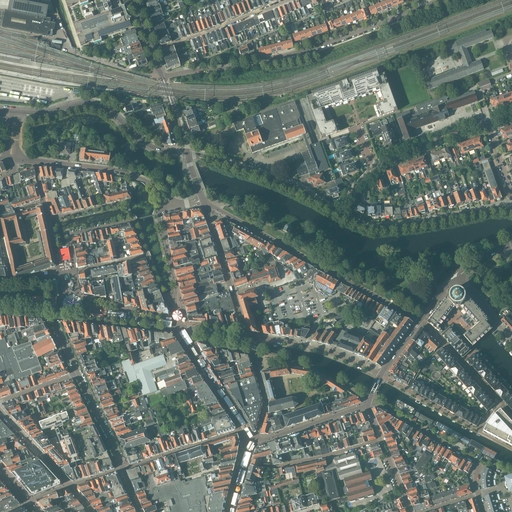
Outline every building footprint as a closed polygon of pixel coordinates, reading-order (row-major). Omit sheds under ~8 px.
[(4,24),(3,27),(27,32),(47,36),(52,36),(53,33),(54,24),(50,23),(50,20),(51,20),(51,19),(47,19),(47,15),(49,6),(40,5),(16,0),(10,0),(10,2),(9,8),(8,11),(6,11),(6,13),(6,14),(5,19),(4,24)] [(93,14),(85,17),(86,20),(79,23),(78,22),(73,23),(77,33),(80,32),(81,34),(77,36),(81,46),(86,44),(85,43),(93,40),(94,43),(102,40),(101,37),(132,27),(130,22),(128,22),(127,19),(131,18),(126,4),(121,5),(122,9),(121,9),(121,8),(112,11),(111,8),(112,7),(109,0),(65,0),(68,7),(73,6),(72,5),(80,2),(81,5),(89,2),(87,0),(101,0),(105,10),(108,9),(109,12),(94,17),(93,14)] [(155,0),(146,3),(148,9),(161,4),(160,2),(164,0),(155,0)] [(226,21),(222,13),(219,3),(217,0),(215,0),(220,13),(220,14),(218,15),(221,23),(226,21)] [(231,7),(228,0),(226,0),(223,1),(226,9),(227,11),(230,19),(235,17),(231,7)] [(240,3),(238,4),(236,0),(234,1),(240,15),(244,14),(240,3)] [(240,3),(244,14),(249,12),(244,0),(241,0),(242,2),(240,3)] [(244,0),(249,12),(253,10),(249,0),(247,0),(246,0),(244,0)] [(249,0),(253,10),(258,8),(255,0),(249,0)] [(303,14),(301,15),(302,18),(307,16),(300,0),(299,0),(296,2),(299,10),(301,9),(303,14)] [(310,15),(306,6),(311,5),(312,8),(314,8),(314,7),(311,0),(300,0),(307,16),(310,15)] [(316,0),(317,2),(320,1),(323,8),(320,9),(321,11),(325,9),(321,0),(316,0)] [(385,2),(387,9),(393,7),(390,0),(385,2)] [(227,11),(226,9),(223,1),(219,3),(222,13),(226,21),(230,19),(227,11)] [(231,7),(235,17),(240,15),(234,1),(232,2),(233,6),(231,7)] [(161,4),(148,9),(148,10),(149,10),(150,14),(162,9),(161,7),(168,5),(167,2),(161,4)] [(302,18),(301,15),(299,10),(296,2),(291,4),(295,15),(298,14),(300,19),(302,18)] [(286,5),(290,14),(292,13),(295,21),(297,20),(295,15),(291,4),(286,5)] [(288,24),(290,23),(288,18),(289,18),(288,15),(290,14),(286,5),(282,7),(288,24)] [(377,13),(374,6),(369,8),(371,15),(377,13)] [(170,11),(169,9),(168,7),(162,9),(150,14),(152,19),(163,14),(170,11)] [(284,21),(286,25),(288,24),(282,7),(277,9),(280,18),(281,18),(283,17),(285,21),(284,21)] [(276,20),(279,19),(282,27),(284,26),(281,18),(280,18),(277,9),(273,11),(276,20)] [(360,12),(363,18),(363,19),(369,17),(366,9),(360,11),(361,12),(360,12)] [(212,17),(213,17),(211,11),(206,13),(212,28),(216,26),(212,17)] [(273,30),(275,29),(277,29),(275,26),(274,27),(272,20),(274,19),(272,12),(267,13),(273,30)] [(203,31),(199,18),(197,13),(196,13),(195,14),(198,22),(195,23),(199,32),(203,31)] [(206,13),(204,14),(204,15),(202,15),(203,17),(207,29),(212,28),(206,13)] [(262,15),(265,23),(267,22),(270,28),(268,29),(269,32),(273,30),(267,13),(262,15)] [(163,15),(163,14),(152,19),(153,24),(165,20),(164,17),(169,16),(168,14),(163,15)] [(257,17),(264,34),(267,33),(265,28),(264,28),(263,24),(265,23),(262,15),(257,17)] [(191,17),(189,18),(189,19),(195,34),(199,32),(195,23),(195,22),(193,23),(191,17)] [(203,17),(199,18),(203,31),(207,29),(203,17)] [(256,26),(258,25),(262,35),(264,34),(257,17),(253,19),(256,26)] [(252,31),(257,29),(256,26),(253,19),(248,21),(252,31)] [(179,21),(179,20),(177,21),(179,27),(177,28),(176,28),(180,39),(185,37),(179,21)] [(185,22),(182,23),(181,20),(179,21),(185,37),(190,35),(187,25),(185,22)] [(253,39),(255,38),(252,31),(248,21),(243,23),(246,30),(247,30),(248,34),(250,33),(253,39)] [(334,22),(334,21),(328,23),(331,31),(337,29),(336,28),(334,22)] [(156,33),(168,29),(175,27),(174,23),(165,26),(164,24),(161,26),(160,24),(154,26),(155,28),(154,28),(156,33)] [(245,41),(246,41),(247,41),(244,31),(246,30),(243,23),(239,24),(245,41)] [(240,35),(243,42),(245,41),(239,24),(234,26),(238,36),(240,35)] [(238,36),(234,26),(229,28),(236,45),(238,44),(237,42),(235,37),(238,36)] [(229,28),(225,30),(229,40),(231,39),(234,46),(236,45),(229,28)] [(306,39),(312,37),(309,30),(306,31),(305,28),(303,29),(304,32),(306,39)] [(159,40),(174,34),(177,34),(176,31),(169,33),(168,29),(156,33),(159,40)] [(224,29),(219,31),(225,50),(228,49),(224,40),(227,39),(224,29)] [(214,33),(217,43),(220,42),(224,50),(225,50),(219,31),(214,33)] [(430,90),(443,85),(483,69),(480,61),(472,64),(471,62),(470,58),(470,57),(469,54),(468,55),(466,48),(494,38),(491,31),(486,33),(485,31),(445,46),(449,57),(459,53),(464,67),(427,81),(430,90)] [(209,34),(216,53),(218,52),(215,44),(217,43),(214,33),(209,34)] [(140,42),(138,38),(137,34),(128,37),(127,37),(126,37),(114,41),(117,50),(125,47),(126,47),(140,42)] [(174,34),(159,40),(160,44),(162,45),(172,42),(171,38),(175,37),(174,34)] [(216,53),(209,34),(204,36),(208,46),(211,45),(213,51),(214,55),(216,54),(216,53)] [(199,38),(206,57),(208,56),(207,53),(205,47),(208,46),(204,36),(199,38)] [(201,48),(203,55),(205,58),(206,57),(199,38),(195,40),(198,49),(201,48)] [(190,41),(191,46),(197,60),(199,59),(196,50),(198,49),(195,40),(190,41)] [(282,51),(288,49),(286,42),(283,43),(282,40),(280,41),(282,51)] [(126,47),(127,51),(141,46),(140,42),(126,47)] [(252,44),(239,49),(241,55),(249,52),(248,49),(253,47),(252,44)] [(141,46),(127,51),(125,52),(122,53),(123,55),(126,54),(128,53),(128,55),(143,50),(141,46)] [(175,50),(174,47),(162,51),(164,56),(176,52),(176,53),(182,51),(185,50),(185,47),(180,48),(175,50)] [(437,48),(417,56),(418,59),(438,51),(437,48)] [(127,60),(130,59),(130,60),(144,55),(143,50),(128,55),(129,55),(129,57),(127,58),(127,60)] [(177,56),(176,53),(176,52),(164,56),(167,63),(187,55),(186,52),(182,54),(177,56)] [(184,59),(188,58),(189,57),(191,59),(194,55),(193,53),(187,55),(167,63),(169,69),(180,65),(179,61),(184,59)] [(147,63),(145,58),(137,61),(137,62),(136,62),(137,65),(138,65),(139,66),(140,66),(141,67),(145,66),(145,64),(147,63)] [(338,132),(333,121),(327,123),(326,123),(321,109),(332,105),(331,104),(334,103),(335,104),(339,103),(339,101),(341,100),(342,102),(349,100),(359,96),(358,94),(361,93),(361,95),(366,93),(365,91),(368,90),(369,92),(374,90),(379,88),(384,102),(377,105),(382,117),(398,111),(382,69),(380,69),(309,95),(306,96),(322,138),(338,132)] [(482,91),(492,88),(489,79),(478,83),(479,88),(480,88),(481,88),(481,89),(482,91)] [(411,116),(409,111),(396,116),(398,120),(397,120),(405,141),(414,138),(412,131),(439,121),(440,121),(441,120),(443,119),(444,119),(444,120),(445,120),(445,119),(449,117),(446,108),(447,108),(448,112),(478,101),(474,92),(469,93),(468,93),(464,94),(465,95),(454,99),(454,98),(450,99),(450,100),(448,101),(446,96),(415,107),(418,114),(411,116)] [(499,107),(496,98),(495,95),(495,94),(495,93),(494,92),(492,94),(493,98),(490,99),(491,100),(490,100),(490,101),(491,103),(491,104),(492,106),(494,106),(495,109),(499,107)] [(505,105),(506,105),(507,105),(508,105),(509,104),(510,104),(511,102),(509,94),(503,96),(505,100),(504,101),(505,105)] [(505,105),(504,101),(505,100),(503,96),(496,98),(499,107),(502,106),(503,107),(504,106),(505,105)] [(244,121),(234,125),(236,132),(244,129),(246,136),(250,148),(250,147),(252,153),(264,149),(276,145),(305,134),(302,126),(299,117),(294,104),(293,103),(260,115),(260,116),(253,118),(252,118),(248,120),(244,122),(244,121)] [(142,109),(142,110),(143,112),(151,109),(152,111),(151,111),(152,111),(152,112),(163,108),(162,104),(152,106),(151,107),(142,109)] [(134,112),(139,111),(138,106),(133,108),(132,105),(125,107),(125,108),(124,109),(125,111),(126,111),(127,113),(133,111),(134,112)] [(144,116),(145,119),(165,112),(163,108),(152,112),(153,114),(144,116)] [(188,110),(182,112),(184,116),(185,118),(195,114),(203,112),(203,111),(206,110),(205,108),(204,108),(195,111),(195,110),(192,111),(191,108),(187,108),(188,110)] [(154,121),(166,117),(165,112),(145,119),(146,121),(153,118),(154,121)] [(185,118),(184,119),(185,121),(186,121),(187,123),(202,118),(201,116),(197,117),(197,118),(196,118),(195,114),(185,118)] [(165,124),(168,123),(167,121),(167,120),(166,117),(155,121),(157,127),(158,126),(162,125),(162,124),(165,123),(165,124)] [(187,126),(187,127),(187,128),(189,129),(199,126),(203,124),(202,121),(201,120),(202,119),(202,120),(205,119),(205,117),(202,118),(187,123),(188,125),(187,126)] [(391,147),(391,145),(393,145),(393,146),(394,146),(394,145),(395,144),(394,142),(396,141),(392,131),(394,130),(394,129),(395,129),(394,124),(393,124),(393,122),(392,118),(388,120),(387,121),(386,120),(380,122),(381,123),(371,127),(372,131),(374,137),(380,134),(381,135),(382,135),(386,145),(388,144),(389,147),(390,146),(391,147)] [(163,134),(171,132),(168,123),(165,124),(165,123),(162,124),(162,125),(158,126),(158,127),(159,127),(162,133),(163,133),(163,134)] [(189,129),(189,131),(190,135),(192,134),(192,135),(201,132),(199,128),(200,128),(201,128),(204,127),(203,124),(199,126),(189,129)] [(504,139),(511,136),(511,135),(509,127),(508,127),(506,128),(501,130),(501,131),(501,132),(501,133),(502,134),(504,139)] [(163,143),(164,143),(165,140),(167,140),(169,139),(168,138),(173,137),(171,132),(163,134),(164,137),(162,138),(160,141),(160,143),(162,143),(163,143)] [(167,140),(168,143),(168,144),(171,145),(173,145),(175,144),(173,137),(168,138),(169,139),(167,140)] [(338,137),(331,140),(332,143),(334,150),(345,146),(345,147),(349,146),(348,145),(349,145),(348,143),(349,143),(348,139),(347,139),(347,138),(340,140),(338,137)] [(475,150),(481,148),(482,149),(483,148),(483,147),(481,141),(482,140),(481,138),(480,138),(476,139),(475,139),(473,139),(473,140),(472,141),(475,150)] [(470,152),(475,150),(472,141),(470,141),(469,141),(468,141),(467,142),(464,143),(468,153),(470,152)] [(311,150),(302,154),(305,163),(309,174),(310,176),(320,172),(331,168),(321,142),(320,143),(310,146),(309,146),(311,150)] [(60,154),(69,155),(69,152),(73,153),(73,152),(72,152),(73,143),(69,143),(69,144),(61,143),(61,147),(60,147),(60,150),(61,150),(60,154)] [(468,153),(464,143),(462,143),(461,144),(459,145),(462,154),(462,155),(463,157),(466,156),(465,154),(468,153)] [(108,161),(109,158),(109,154),(88,151),(88,150),(80,149),(79,161),(91,162),(91,159),(108,161)] [(448,149),(442,151),(444,159),(445,160),(448,159),(448,160),(452,158),(450,152),(449,152),(448,149)] [(351,151),(344,153),(343,150),(335,153),(337,158),(341,157),(342,161),(350,159),(350,160),(353,158),(354,157),(353,156),(354,155),(353,152),(352,152),(351,151)] [(436,153),(439,162),(442,161),(441,160),(444,159),(442,151),(436,153)] [(434,164),(439,162),(436,153),(431,155),(432,159),(430,160),(432,166),(434,165),(434,164)] [(421,169),(422,171),(424,170),(428,169),(427,166),(428,165),(427,163),(426,163),(424,157),(423,158),(422,157),(421,158),(421,159),(418,160),(421,169)] [(421,169),(418,160),(416,160),(415,160),(413,161),(411,162),(415,171),(421,169)] [(408,174),(415,171),(411,162),(410,162),(408,162),(408,163),(405,164),(408,174)] [(296,166),(296,167),(297,171),(298,173),(299,176),(299,177),(300,177),(304,175),(304,176),(304,175),(309,174),(305,163),(304,163),(304,164),(301,165),(300,165),(296,166)] [(340,165),(343,176),(354,172),(358,171),(358,170),(358,168),(357,165),(356,165),(356,163),(349,166),(348,163),(340,165)] [(484,170),(491,188),(495,200),(497,199),(498,200),(500,200),(500,199),(501,198),(500,197),(501,197),(501,194),(500,195),(489,163),(483,165),(484,170)] [(402,176),(408,174),(405,164),(403,165),(402,165),(400,165),(399,166),(402,176)] [(27,170),(25,171),(28,179),(28,180),(27,180),(27,181),(28,183),(29,185),(31,185),(29,179),(34,176),(35,176),(33,169),(31,168),(27,170)] [(56,169),(52,169),(54,178),(58,178),(58,177),(62,177),(63,170),(62,170),(59,170),(59,169),(56,169)] [(403,187),(402,184),(399,177),(397,178),(393,169),(392,170),(386,172),(387,175),(388,174),(390,181),(392,180),(394,179),(395,181),(397,180),(400,188),(403,187)] [(62,180),(61,189),(64,188),(66,187),(69,186),(69,185),(74,184),(73,181),(76,180),(75,175),(75,171),(67,170),(67,171),(66,175),(67,175),(67,179),(62,180)] [(25,171),(18,174),(20,182),(28,179),(25,171)] [(311,179),(307,180),(308,184),(312,182),(313,183),(312,183),(312,184),(314,188),(315,188),(316,188),(317,187),(322,185),(323,185),(324,185),(325,185),(325,184),(326,184),(335,180),(332,171),(321,175),(311,179)] [(95,173),(97,179),(98,182),(101,181),(103,180),(101,174),(95,173)] [(102,174),(101,174),(103,180),(103,182),(103,183),(104,185),(106,185),(106,183),(109,182),(110,183),(114,182),(114,181),(113,176),(110,176),(104,174),(102,174)] [(330,197),(332,196),(333,199),(339,197),(338,194),(340,193),(338,188),(344,185),(341,179),(335,181),(336,185),(330,187),(330,189),(327,190),(328,191),(327,193),(328,195),(330,196),(330,197)] [(377,182),(376,182),(379,190),(383,189),(384,192),(386,191),(388,190),(390,190),(388,184),(386,185),(386,184),(385,185),(384,181),(383,182),(382,180),(380,181),(379,181),(378,181),(377,182)] [(469,194),(472,201),(473,201),(473,202),(474,201),(475,202),(477,202),(478,201),(478,200),(479,200),(476,189),(475,190),(475,188),(477,187),(475,180),(471,182),(472,185),(471,185),(472,189),(473,191),(469,192),(470,193),(469,194)] [(125,181),(121,182),(121,191),(123,199),(131,198),(131,197),(129,189),(127,189),(126,186),(127,186),(125,181)] [(36,183),(31,185),(29,185),(27,186),(26,186),(29,196),(24,198),(17,201),(13,202),(10,203),(9,203),(4,205),(6,212),(5,213),(0,214),(0,221),(6,245),(13,280),(22,277),(29,275),(32,274),(35,273),(39,272),(46,269),(54,267),(55,267),(53,259),(53,255),(52,255),(49,239),(48,235),(48,236),(47,231),(45,222),(41,206),(28,210),(24,211),(24,212),(15,215),(14,212),(13,209),(40,199),(36,183)] [(495,200),(491,188),(488,189),(485,183),(483,184),(485,190),(488,199),(489,202),(495,200)] [(471,201),(472,201),(469,194),(467,189),(464,190),(463,188),(460,189),(461,192),(462,196),(463,195),(466,203),(468,203),(470,202),(471,201)] [(116,189),(110,190),(111,193),(113,202),(117,201),(119,200),(123,199),(121,191),(117,192),(116,189)] [(452,192),(457,205),(460,204),(461,204),(463,204),(463,203),(464,203),(459,189),(452,192)] [(55,191),(44,193),(45,197),(46,203),(47,203),(49,202),(51,202),(56,215),(62,213),(56,199),(60,198),(60,197),(59,196),(57,195),(58,193),(59,193),(58,190),(57,190),(56,190),(55,190),(55,191)] [(443,190),(435,192),(441,209),(442,208),(443,209),(445,208),(445,207),(447,206),(445,199),(445,198),(443,194),(444,194),(443,190)] [(453,206),(455,205),(452,196),(452,195),(451,191),(449,190),(448,191),(447,193),(448,194),(449,195),(450,197),(446,198),(449,207),(450,208),(452,207),(453,206)] [(485,190),(479,192),(482,201),(485,200),(487,200),(487,199),(488,199),(485,190)] [(105,194),(103,195),(105,203),(105,204),(113,202),(111,193),(108,194),(107,191),(105,191),(105,194)] [(441,209),(435,192),(429,194),(435,210),(437,209),(437,210),(438,210),(439,210),(440,210),(440,209),(441,209)] [(426,202),(427,206),(429,211),(430,211),(430,212),(431,212),(432,212),(433,211),(433,210),(435,210),(429,194),(427,195),(429,201),(426,202)] [(56,199),(62,213),(73,211),(71,206),(67,197),(67,195),(60,198),(56,199)] [(70,196),(67,197),(71,206),(73,211),(78,210),(73,197),(72,195),(70,196)] [(75,196),(73,197),(78,210),(84,209),(80,200),(77,201),(75,196)] [(0,206),(4,205),(9,203),(9,202),(9,201),(8,200),(8,199),(7,197),(6,197),(6,199),(0,201),(0,206)] [(88,208),(94,206),(95,206),(94,203),(93,203),(91,198),(86,200),(86,199),(86,200),(88,208)] [(86,200),(86,199),(84,200),(84,199),(80,200),(84,209),(88,208),(86,200)] [(425,212),(426,212),(424,207),(427,206),(426,202),(424,203),(423,200),(418,202),(417,199),(414,200),(416,204),(419,216),(420,216),(419,213),(421,212),(421,213),(422,213),(423,214),(424,213),(425,212)] [(376,218),(375,204),(370,204),(370,201),(369,201),(369,204),(367,205),(367,206),(368,211),(368,216),(369,216),(369,217),(371,217),(372,218),(376,218)] [(392,205),(392,201),(390,201),(390,204),(384,204),(385,206),(385,211),(385,217),(386,217),(386,218),(389,217),(389,216),(392,216),(393,216),(392,205)] [(48,207),(51,216),(56,215),(51,202),(49,202),(50,207),(48,207)] [(368,211),(367,206),(360,203),(356,210),(364,214),(366,210),(368,211)] [(381,217),(385,217),(385,211),(385,206),(381,207),(381,203),(375,204),(376,218),(378,218),(379,217),(381,217)] [(407,218),(410,217),(408,209),(409,209),(408,205),(404,206),(403,208),(400,208),(400,209),(402,218),(407,218)] [(192,223),(190,224),(191,228),(193,227),(193,229),(197,228),(207,225),(204,217),(202,210),(200,209),(191,210),(191,219),(199,218),(201,222),(192,223)] [(402,218),(400,209),(395,209),(393,210),(393,212),(393,219),(402,218)] [(191,210),(183,212),(183,220),(186,219),(186,221),(192,220),(192,223),(201,222),(199,218),(191,219),(191,210)] [(180,213),(164,216),(166,223),(173,221),(182,220),(183,220),(183,212),(180,213)] [(173,221),(166,223),(167,228),(179,226),(182,225),(183,225),(190,224),(192,223),(192,220),(186,221),(186,219),(183,220),(182,220),(173,221)] [(230,222),(229,223),(232,228),(234,229),(234,230),(233,233),(232,234),(237,236),(239,238),(242,239),(246,241),(254,235),(231,223),(230,222)] [(124,225),(126,231),(134,229),(133,226),(132,224),(131,223),(130,223),(124,225)] [(224,225),(216,227),(221,241),(229,238),(230,242),(231,244),(231,245),(232,249),(236,247),(238,246),(240,245),(243,243),(246,241),(242,239),(239,238),(237,236),(232,234),(233,233),(234,230),(234,229),(232,228),(229,223),(224,225)] [(179,226),(167,228),(168,234),(180,231),(181,231),(184,230),(186,230),(189,229),(191,229),(191,228),(190,224),(183,225),(182,225),(179,226)] [(283,231),(289,234),(292,230),(292,229),(292,228),(292,227),(291,227),(291,226),(290,226),(290,225),(289,225),(288,225),(287,225),(287,226),(286,226),(286,227),(283,231)] [(111,228),(112,235),(119,233),(121,233),(119,226),(116,227),(111,228)] [(190,230),(189,230),(190,232),(192,240),(200,238),(200,235),(210,232),(208,227),(198,230),(197,228),(193,229),(190,230)] [(126,231),(121,233),(119,233),(120,236),(116,237),(117,239),(115,239),(115,240),(120,239),(124,238),(129,237),(129,238),(132,238),(131,237),(136,235),(134,229),(126,231)] [(104,230),(99,231),(101,240),(102,244),(105,244),(104,241),(107,240),(106,238),(106,236),(104,230)] [(180,231),(168,234),(169,240),(176,239),(179,238),(181,237),(181,234),(185,233),(184,230),(181,231),(180,231)] [(99,231),(93,232),(96,241),(99,240),(100,241),(99,242),(99,245),(102,244),(101,240),(99,231)] [(210,232),(200,235),(200,238),(202,241),(211,237),(210,232)] [(74,244),(75,247),(82,246),(80,235),(74,237),(73,238),(74,241),(77,241),(78,244),(74,244)] [(129,237),(124,238),(125,245),(127,244),(137,242),(139,242),(138,241),(138,240),(138,239),(136,235),(131,237),(132,238),(129,238),(129,237)] [(246,241),(243,243),(244,243),(246,244),(248,244),(250,243),(252,245),(257,237),(254,235),(246,241)] [(176,239),(169,240),(170,245),(180,243),(182,242),(185,242),(189,241),(188,236),(185,236),(181,237),(179,238),(176,239)] [(202,241),(199,242),(201,247),(202,251),(202,252),(204,256),(203,256),(204,257),(211,254),(216,253),(215,248),(213,243),(212,238),(202,241)] [(229,238),(221,241),(224,252),(225,252),(232,249),(231,245),(231,244),(230,242),(229,238)] [(263,240),(259,248),(261,249),(262,249),(266,247),(268,243),(263,240)] [(112,241),(107,242),(110,252),(112,261),(117,260),(114,247),(114,246),(113,241),(112,241)] [(126,249),(121,250),(122,252),(123,252),(129,250),(132,250),(141,248),(139,242),(137,242),(127,244),(125,245),(126,249)] [(181,248),(171,250),(172,256),(188,252),(185,242),(182,242),(180,243),(181,245),(181,248)] [(262,251),(259,252),(260,254),(266,251),(268,252),(273,246),(268,243),(266,247),(262,249),(262,251)] [(266,251),(260,254),(260,256),(264,254),(265,256),(269,254),(270,253),(272,255),(273,256),(279,249),(275,247),(273,246),(268,252),(266,251)] [(244,247),(225,253),(227,259),(235,257),(237,256),(246,254),(245,252),(244,250),(244,247)] [(132,250),(129,250),(131,256),(143,254),(141,248),(132,250)] [(93,254),(92,253),(92,250),(91,249),(89,249),(87,249),(87,250),(86,250),(76,253),(77,258),(85,256),(90,255),(93,254)] [(265,256),(264,256),(268,263),(270,262),(277,258),(284,251),(279,249),(273,256),(272,255),(271,255),(269,254),(265,256)] [(172,256),(173,262),(187,258),(197,255),(196,252),(196,250),(188,252),(172,256)] [(266,265),(264,266),(266,268),(276,265),(276,263),(279,261),(280,260),(290,255),(284,251),(277,258),(270,262),(268,263),(265,265),(266,265)] [(104,253),(100,254),(100,258),(101,261),(101,263),(112,261),(110,252),(104,253)] [(174,268),(175,271),(184,268),(193,266),(193,267),(196,266),(198,265),(200,270),(197,271),(199,276),(212,272),(211,270),(210,266),(209,264),(208,260),(218,257),(216,253),(211,254),(204,257),(201,258),(201,260),(200,260),(200,259),(197,260),(195,260),(196,262),(192,263),(189,264),(174,268)] [(187,258),(173,262),(174,268),(189,264),(192,263),(196,262),(195,260),(197,260),(200,259),(199,254),(197,255),(187,258)] [(284,263),(281,265),(283,266),(285,265),(288,263),(289,264),(289,265),(298,260),(294,257),(285,262),(284,263)] [(131,262),(131,268),(148,264),(146,259),(131,262)] [(86,261),(77,263),(78,268),(94,265),(93,260),(86,261)] [(289,265),(288,266),(289,268),(293,265),(294,267),(293,267),(302,262),(298,260),(289,265)] [(124,264),(124,269),(126,276),(131,275),(132,275),(132,274),(131,268),(131,262),(124,264)] [(126,276),(124,269),(124,264),(117,265),(118,273),(119,276),(119,278),(126,277),(126,276)] [(132,274),(133,274),(150,268),(148,264),(131,268),(132,274)] [(238,264),(229,267),(231,274),(240,271),(240,270),(238,264)] [(298,270),(297,270),(299,273),(301,272),(303,274),(306,272),(309,276),(310,274),(311,269),(313,268),(307,264),(298,270)] [(240,279),(234,282),(236,288),(248,284),(249,285),(272,278),(273,282),(281,279),(276,265),(266,268),(265,269),(266,271),(255,274),(254,275),(249,276),(246,277),(240,279)] [(96,270),(97,277),(112,274),(111,266),(111,267),(105,268),(103,268),(102,268),(102,269),(97,270),(96,270)] [(184,268),(175,271),(176,276),(184,274),(185,274),(187,274),(193,272),(194,272),(193,267),(193,266),(184,268)] [(429,271),(428,276),(429,278),(431,280),(434,280),(436,278),(437,273),(435,272),(437,267),(432,266),(431,271),(429,271)] [(150,268),(133,274),(134,276),(139,274),(140,277),(152,273),(150,269),(150,268)] [(309,276),(307,278),(308,278),(308,279),(310,280),(310,281),(312,282),(311,284),(312,284),(312,283),(314,283),(314,287),(314,288),(315,288),(317,291),(320,294),(324,296),(324,295),(328,297),(328,296),(332,296),(332,295),(336,293),(335,293),(336,291),(338,291),(346,286),(342,284),(340,283),(338,281),(333,278),(313,268),(311,269),(310,274),(309,276)] [(240,271),(231,274),(234,282),(240,279),(246,277),(249,276),(254,275),(252,271),(246,273),(245,272),(244,272),(243,270),(240,270),(240,271)] [(480,270),(475,274),(479,279),(484,275),(480,270)] [(86,278),(80,279),(82,291),(82,292),(83,293),(89,295),(89,294),(87,283),(89,282),(91,281),(90,276),(92,276),(91,271),(87,272),(86,272),(85,272),(86,278)] [(184,275),(176,277),(178,283),(195,278),(194,276),(195,275),(194,272),(193,272),(187,274),(185,274),(184,274),(184,275)] [(140,281),(138,282),(138,284),(140,283),(154,278),(152,273),(140,277),(139,278),(140,281)] [(209,274),(200,277),(201,282),(211,279),(209,274)] [(130,282),(133,281),(131,275),(126,276),(126,277),(119,278),(120,284),(122,283),(126,282),(130,282)] [(106,279),(106,283),(107,285),(107,293),(108,293),(109,297),(109,298),(109,299),(109,300),(112,301),(113,301),(115,302),(116,302),(118,303),(120,304),(121,304),(123,305),(124,305),(123,302),(123,299),(123,298),(122,295),(122,294),(121,291),(121,288),(121,287),(120,284),(119,278),(119,276),(116,276),(114,277),(112,277),(110,278),(108,278),(106,279)] [(188,292),(181,294),(183,300),(190,298),(197,296),(198,296),(210,293),(216,291),(215,285),(226,282),(224,276),(197,284),(194,284),(195,290),(188,292)] [(105,277),(98,278),(99,284),(99,288),(101,296),(100,296),(100,297),(104,297),(105,298),(106,299),(104,283),(106,283),(105,283),(106,285),(106,283),(106,279),(105,277)] [(98,278),(93,279),(93,282),(94,285),(94,289),(95,296),(96,296),(100,296),(101,296),(99,288),(99,284),(98,278)] [(154,278),(140,283),(141,286),(140,287),(141,288),(156,282),(154,278)] [(195,278),(178,283),(180,288),(186,287),(188,286),(194,284),(197,284),(195,278)] [(89,282),(87,283),(89,294),(90,295),(95,296),(94,289),(94,285),(93,282),(89,283),(89,282)] [(129,291),(129,292),(134,309),(142,311),(142,310),(137,292),(137,290),(135,291),(135,287),(134,285),(134,284),(133,282),(130,283),(131,291),(129,291)] [(156,282),(141,288),(141,289),(144,289),(144,290),(144,291),(148,289),(157,286),(156,282)] [(180,288),(181,294),(188,292),(195,290),(194,284),(188,286),(186,287),(180,288)] [(144,290),(137,292),(142,310),(142,311),(156,313),(153,305),(164,302),(157,286),(148,289),(144,291),(144,290)] [(348,287),(339,293),(340,294),(342,293),(347,296),(351,288),(348,287)] [(347,296),(344,301),(345,303),(347,299),(349,299),(354,290),(351,288),(347,296)] [(439,331),(441,333),(443,331),(441,329),(437,326),(453,305),(455,304),(456,306),(459,306),(460,304),(461,305),(467,312),(461,318),(468,325),(474,319),(478,323),(479,322),(479,323),(468,333),(468,332),(468,331),(463,336),(464,336),(465,337),(464,337),(471,344),(472,344),(489,329),(490,327),(486,322),(489,320),(478,309),(468,297),(467,297),(465,296),(464,294),(464,292),(463,291),(462,290),(460,289),(458,288),(456,289),(453,289),(452,291),(450,293),(450,294),(450,296),(447,298),(447,297),(427,322),(436,329),(436,330),(437,330),(439,331)] [(190,298),(183,300),(185,307),(185,306),(195,304),(199,303),(205,301),(204,300),(210,299),(217,297),(219,296),(217,290),(216,291),(210,293),(198,296),(197,296),(190,298)] [(255,290),(238,295),(239,299),(240,302),(242,308),(244,316),(251,314),(253,316),(254,319),(255,324),(258,333),(260,333),(260,332),(259,332),(258,328),(255,319),(254,315),(253,314),(261,311),(260,306),(258,307),(258,305),(256,300),(255,298),(258,297),(255,290)] [(354,290),(349,299),(352,301),(357,292),(354,290)] [(122,293),(122,294),(122,295),(123,298),(124,304),(125,305),(125,307),(127,306),(131,305),(131,306),(132,308),(133,308),(133,309),(134,309),(129,292),(127,292),(122,293)] [(221,298),(217,299),(218,301),(231,297),(229,292),(220,295),(221,298)] [(352,301),(351,303),(352,304),(353,302),(355,303),(356,301),(360,294),(357,292),(352,301)] [(356,301),(355,303),(356,304),(357,305),(357,306),(359,303),(364,296),(360,294),(356,301)] [(195,304),(185,306),(187,313),(197,311),(196,310),(203,308),(209,306),(214,305),(218,303),(219,303),(218,301),(217,299),(217,297),(210,299),(204,300),(205,301),(199,303),(195,304)] [(231,297),(218,301),(219,303),(221,310),(222,314),(227,312),(228,312),(230,311),(235,310),(231,297)] [(365,308),(362,313),(364,314),(372,300),(368,298),(363,306),(365,307),(365,308)] [(372,300),(364,314),(366,315),(369,310),(369,309),(371,310),(376,302),(372,300)] [(164,302),(153,305),(156,313),(167,314),(168,314),(168,313),(169,313),(168,313),(164,302)] [(372,312),(369,317),(371,318),(379,304),(376,302),(371,310),(373,311),(373,312),(372,312)] [(379,304),(371,318),(374,319),(377,314),(376,314),(377,313),(379,315),(384,307),(379,304)] [(384,308),(378,316),(383,320),(390,310),(389,310),(388,309),(385,307),(384,308)] [(221,310),(214,311),(214,313),(214,315),(218,315),(219,317),(221,324),(225,324),(222,314),(221,310)] [(390,310),(383,320),(388,323),(389,322),(395,313),(392,311),(390,310)] [(211,316),(209,316),(210,323),(211,323),(221,324),(219,317),(218,315),(214,315),(214,313),(214,311),(211,312),(211,316)] [(228,312),(227,312),(232,325),(240,326),(239,322),(237,316),(236,315),(232,316),(230,311),(228,312)] [(227,312),(222,314),(225,324),(232,325),(227,312)] [(338,315),(336,318),(340,320),(339,322),(341,324),(344,322),(342,317),(342,316),(345,315),(344,312),(340,314),(338,314),(338,315)] [(501,321),(504,324),(509,319),(511,316),(511,313),(510,312),(502,319),(501,321)] [(388,324),(386,327),(388,328),(390,325),(391,326),(394,326),(394,325),(398,327),(399,325),(404,318),(401,316),(398,314),(396,313),(390,322),(389,322),(388,323),(388,324)] [(251,314),(244,316),(245,317),(246,322),(249,331),(252,332),(258,333),(255,324),(254,319),(253,316),(251,314)] [(205,317),(188,317),(189,320),(190,321),(210,323),(209,316),(209,315),(208,315),(205,315),(205,317)] [(7,336),(4,337),(3,333),(0,334),(0,340),(5,338),(9,350),(19,346),(16,340),(16,339),(16,338),(16,337),(15,337),(15,336),(15,335),(14,334),(15,333),(17,332),(19,332),(16,316),(7,316),(9,327),(8,328),(10,335),(7,336)] [(23,317),(16,316),(18,328),(19,332),(21,331),(23,331),(25,330),(26,330),(25,327),(24,328),(23,317)] [(30,317),(29,317),(30,328),(37,325),(38,325),(37,318),(33,318),(29,317),(30,317)] [(328,326),(318,342),(324,344),(331,332),(338,322),(339,322),(340,320),(336,318),(336,317),(334,319),(335,320),(332,325),(333,326),(332,328),(328,326)] [(379,330),(382,322),(375,318),(371,326),(379,330)] [(390,338),(384,346),(392,352),(393,350),(413,323),(404,318),(399,325),(398,327),(392,336),(390,338)] [(64,321),(63,323),(65,327),(70,338),(73,344),(79,342),(78,338),(79,338),(76,323),(76,322),(75,322),(70,322),(69,322),(64,321)] [(279,321),(274,323),(276,335),(282,336),(279,322),(279,321)] [(273,322),(268,323),(268,324),(271,334),(276,335),(274,323),(273,322)] [(76,323),(79,338),(78,338),(79,342),(85,341),(87,346),(93,345),(89,324),(83,323),(82,323),(77,323),(76,323)] [(29,330),(26,331),(28,338),(32,337),(48,331),(47,327),(46,326),(45,324),(33,328),(33,329),(29,330)] [(90,324),(89,324),(93,345),(95,350),(99,349),(97,344),(100,343),(97,325),(96,325),(96,326),(90,324)] [(268,324),(262,326),(264,333),(263,333),(270,334),(268,324)] [(97,326),(97,325),(100,343),(101,343),(106,342),(105,338),(103,326),(97,326)] [(302,328),(300,338),(303,338),(306,339),(305,339),(310,330),(310,325),(302,328)] [(106,327),(103,326),(105,338),(106,338),(107,341),(109,341),(109,342),(110,346),(114,344),(114,343),(110,327),(108,327),(106,327)] [(116,328),(110,327),(114,343),(124,341),(122,335),(120,330),(120,329),(116,328)] [(295,330),(293,337),(299,338),(300,338),(302,328),(295,330)] [(310,340),(311,340),(317,342),(322,335),(318,332),(319,330),(320,329),(320,328),(319,328),(319,329),(319,328),(318,328),(316,331),(317,332),(311,340),(310,340)] [(425,343),(430,336),(421,328),(412,340),(416,344),(421,348),(425,343)] [(442,335),(445,339),(453,332),(450,328),(445,332),(444,330),(443,331),(441,333),(442,334),(442,335)] [(122,329),(123,333),(125,342),(126,343),(124,344),(125,346),(128,354),(129,360),(131,366),(143,362),(141,356),(142,356),(141,353),(141,351),(133,353),(133,351),(129,352),(126,345),(130,344),(126,329),(125,329),(124,329),(122,329)] [(126,329),(130,344),(126,345),(129,352),(133,351),(138,350),(136,343),(138,342),(134,330),(126,329)] [(134,330),(138,342),(136,343),(138,350),(141,349),(143,348),(140,341),(140,339),(142,338),(140,330),(134,330)] [(142,338),(140,339),(140,341),(148,338),(148,332),(147,331),(147,332),(146,331),(144,331),(140,331),(140,330),(142,338)] [(336,336),(331,344),(336,346),(337,347),(354,353),(364,339),(364,338),(347,332),(346,333),(341,330),(340,330),(336,336)] [(48,331),(32,337),(33,339),(34,339),(35,341),(42,338),(46,337),(47,338),(47,337),(48,336),(49,335),(50,335),(49,333),(49,332),(48,331),(49,331),(48,331)] [(148,338),(140,341),(143,348),(149,346),(155,345),(154,332),(148,332),(148,338)] [(150,349),(141,353),(142,356),(141,356),(143,362),(156,357),(155,354),(157,353),(156,351),(178,343),(178,342),(176,340),(175,338),(173,335),(174,334),(173,334),(173,333),(172,333),(171,333),(171,334),(168,334),(167,334),(165,334),(165,333),(165,334),(164,333),(157,333),(154,332),(155,345),(149,346),(150,349)] [(331,332),(324,344),(330,345),(331,344),(336,336),(331,332)] [(376,342),(365,358),(372,362),(379,352),(384,346),(390,338),(383,332),(376,342)] [(453,332),(445,339),(449,342),(457,335),(453,332)] [(449,342),(452,346),(460,339),(457,335),(449,342)] [(354,353),(360,356),(371,339),(366,336),(364,338),(364,339),(354,353)] [(424,347),(426,348),(434,339),(430,336),(425,343),(427,345),(424,347)] [(0,372),(0,373),(3,378),(13,374),(15,379),(16,381),(16,380),(23,378),(29,376),(33,374),(34,374),(36,373),(39,372),(41,371),(42,371),(38,359),(33,347),(31,342),(22,345),(19,346),(9,350),(5,338),(0,340),(0,372)] [(33,347),(38,359),(39,359),(42,357),(43,357),(42,357),(44,356),(47,354),(48,354),(53,351),(54,353),(54,352),(54,351),(56,350),(57,350),(57,349),(56,347),(56,346),(55,346),(55,345),(54,345),(53,343),(54,343),(54,342),(53,341),(51,338),(48,340),(47,338),(48,340),(47,340),(42,342),(42,343),(40,344),(38,345),(35,346),(33,347)] [(371,339),(360,356),(365,358),(376,342),(371,339)] [(434,339),(426,348),(427,350),(429,347),(431,348),(428,351),(430,353),(433,350),(434,351),(440,345),(434,339)] [(463,343),(460,339),(452,346),(456,350),(463,343)] [(79,342),(73,345),(76,349),(76,350),(85,347),(87,346),(85,341),(79,342)] [(197,342),(197,343),(198,345),(202,351),(203,352),(209,349),(212,348),(213,347),(208,345),(197,342)] [(157,353),(155,354),(156,357),(163,355),(166,359),(171,357),(172,357),(175,355),(175,356),(175,355),(177,355),(184,352),(184,353),(184,352),(178,343),(156,351),(157,353)] [(456,350),(459,354),(467,347),(463,343),(456,350)] [(418,349),(414,346),(412,348),(408,345),(405,350),(414,359),(416,357),(417,355),(415,353),(418,349)] [(379,352),(372,362),(381,367),(388,358),(392,352),(384,346),(379,352)] [(85,347),(76,350),(79,355),(87,352),(86,350),(87,349),(86,347),(85,347)] [(209,349),(203,352),(207,357),(207,358),(218,354),(217,348),(215,347),(214,347),(213,347),(212,348),(209,349)] [(447,351),(443,347),(436,354),(439,358),(447,351)] [(459,354),(463,358),(471,350),(471,349),(470,350),(467,347),(459,354)] [(217,348),(218,354),(207,358),(210,363),(224,358),(223,354),(222,354),(221,350),(217,348)] [(414,359),(405,350),(402,354),(407,359),(411,362),(412,361),(415,363),(417,361),(414,359)] [(450,355),(447,351),(439,358),(443,362),(450,355)] [(129,360),(121,362),(129,384),(138,381),(141,391),(142,393),(143,396),(157,391),(153,379),(159,377),(166,375),(165,371),(170,369),(174,368),(191,362),(190,360),(187,356),(184,352),(184,353),(184,352),(177,355),(175,355),(175,356),(175,355),(172,357),(171,357),(166,359),(163,355),(156,357),(143,362),(131,366),(129,360)] [(229,356),(230,363),(230,362),(232,362),(234,367),(236,366),(235,364),(236,363),(236,361),(234,353),(227,352),(229,356)] [(46,358),(48,364),(59,360),(58,358),(61,357),(59,353),(57,353),(46,358)] [(83,354),(79,356),(83,363),(92,360),(92,359),(93,359),(92,355),(87,357),(87,356),(85,357),(83,354)] [(236,366),(251,363),(249,356),(239,354),(241,359),(238,360),(238,363),(236,363),(235,364),(236,366)] [(397,360),(401,364),(407,367),(408,365),(404,363),(407,359),(402,354),(397,360)] [(467,360),(470,364),(478,358),(474,354),(471,357),(471,356),(469,357),(470,358),(467,360)] [(453,359),(450,355),(443,362),(446,365),(453,359)] [(228,357),(224,358),(210,363),(213,368),(223,365),(230,363),(229,356),(228,357)] [(64,363),(61,357),(58,358),(59,360),(48,364),(48,366),(44,367),(45,370),(53,367),(56,366),(59,365),(64,363)] [(92,360),(83,363),(88,374),(100,370),(96,358),(92,360)] [(481,362),(478,358),(470,364),(474,368),(481,362)] [(446,365),(449,368),(450,369),(457,363),(453,359),(446,365)] [(392,373),(394,374),(401,364),(397,360),(392,367),(389,372),(392,373)] [(170,369),(165,371),(166,375),(174,372),(193,365),(191,362),(174,368),(170,369)] [(229,368),(234,367),(232,362),(230,362),(230,363),(223,365),(213,368),(217,373),(229,368)] [(474,368),(477,372),(485,366),(481,362),(474,368)] [(238,371),(239,375),(241,380),(254,376),(255,376),(251,363),(236,366),(238,371)] [(460,367),(457,363),(450,369),(450,370),(453,373),(460,367)] [(193,365),(174,372),(175,376),(196,369),(193,365)] [(110,366),(88,374),(91,380),(108,374),(112,372),(110,366)] [(238,371),(236,366),(234,367),(229,368),(230,371),(227,372),(227,373),(219,376),(221,380),(234,377),(239,375),(238,371)] [(310,370),(288,366),(261,372),(264,381),(266,390),(267,394),(267,393),(274,392),(271,379),(290,375),(289,373),(309,377),(314,378),(326,384),(329,379),(316,372),(310,370)] [(488,369),(485,366),(477,372),(481,376),(488,369)] [(464,370),(460,367),(453,373),(456,376),(456,377),(464,370)] [(60,377),(69,374),(67,369),(61,371),(58,372),(60,377)] [(161,382),(157,383),(160,390),(166,388),(185,381),(200,376),(197,371),(196,369),(175,376),(161,382)] [(488,369),(481,376),(484,379),(491,373),(488,369)] [(467,374),(464,370),(456,377),(459,380),(460,381),(467,374)] [(166,375),(159,377),(161,382),(175,376),(174,372),(166,375)] [(487,383),(495,377),(491,373),(484,379),(487,383)] [(9,381),(12,380),(15,379),(13,374),(3,378),(0,379),(0,384),(3,383),(9,381)] [(29,376),(31,380),(32,385),(33,387),(38,385),(37,384),(35,376),(34,374),(33,374),(29,376)] [(108,374),(91,380),(92,384),(109,378),(108,374)] [(404,374),(403,376),(400,382),(407,386),(412,377),(408,376),(407,378),(405,377),(406,375),(404,374)] [(470,378),(467,374),(460,381),(463,384),(470,378)] [(20,392),(26,389),(28,389),(26,380),(27,380),(28,381),(31,380),(29,376),(23,378),(16,380),(17,383),(18,385),(20,392)] [(185,381),(166,388),(169,395),(205,383),(202,378),(200,376),(185,381)] [(234,377),(221,380),(225,386),(226,385),(235,382),(239,381),(239,378),(238,376),(234,378),(234,377)] [(255,376),(225,386),(230,393),(229,393),(236,403),(241,410),(244,414),(246,419),(248,421),(249,423),(250,424),(250,426),(258,425),(259,418),(259,417),(261,411),(261,410),(263,403),(261,395),(259,389),(259,388),(257,383),(257,382),(255,377),(256,377),(255,376)] [(109,378),(92,384),(94,387),(111,382),(110,377),(109,378)] [(495,377),(487,383),(491,387),(498,381),(495,377)] [(463,384),(467,388),(474,382),(470,378),(463,384)] [(12,380),(9,381),(10,386),(12,386),(15,393),(20,392),(18,385),(17,383),(14,385),(12,380)] [(119,380),(95,389),(96,390),(97,392),(96,392),(97,393),(98,395),(119,388),(119,387),(121,386),(121,385),(119,380)] [(414,380),(409,389),(414,391),(419,383),(414,380)] [(0,390),(0,398),(14,394),(15,393),(12,386),(10,386),(9,381),(3,383),(3,386),(4,388),(3,389),(4,389),(0,390)] [(328,386),(332,388),(333,393),(337,392),(341,394),(342,393),(344,393),(346,390),(331,381),(328,386)] [(491,387),(494,391),(502,385),(498,381),(491,387)] [(477,386),(474,382),(467,388),(470,392),(477,386)] [(62,390),(59,383),(53,386),(53,387),(55,393),(62,390)] [(166,388),(160,390),(165,403),(174,400),(184,396),(187,403),(196,400),(197,403),(214,397),(209,389),(205,383),(169,395),(166,388)] [(423,386),(419,383),(414,391),(418,394),(423,386)] [(502,385),(494,391),(498,395),(505,388),(502,385)] [(423,396),(428,388),(423,386),(418,394),(423,396)] [(477,386),(470,392),(474,396),(481,389),(477,386)] [(47,400),(46,396),(50,395),(47,388),(41,390),(44,397),(38,399),(39,402),(42,401),(47,400)] [(119,388),(98,395),(101,401),(112,397),(119,394),(121,397),(127,395),(125,391),(121,392),(119,388)] [(428,388),(423,396),(427,399),(432,391),(428,388)] [(505,388),(498,395),(501,398),(508,392),(505,388)] [(484,393),(481,389),(474,396),(477,400),(484,393)] [(34,400),(42,397),(41,392),(40,390),(35,392),(36,395),(33,397),(34,400)] [(62,401),(63,403),(74,398),(79,397),(80,396),(78,391),(68,394),(69,398),(62,401)] [(141,391),(127,396),(129,400),(139,396),(139,394),(142,393),(141,391)] [(432,402),(437,393),(432,391),(427,399),(432,402)] [(35,392),(34,392),(30,394),(25,396),(28,402),(34,400),(33,397),(36,395),(35,392)] [(274,392),(267,393),(269,403),(277,401),(274,392)] [(508,392),(501,398),(505,402),(511,396),(508,392)] [(436,404),(441,396),(437,393),(432,402),(436,404)] [(488,397),(484,393),(477,400),(480,403),(488,397)] [(345,400),(343,395),(342,395),(341,396),(342,399),(345,408),(350,406),(347,399),(345,400)] [(347,398),(347,399),(350,406),(360,403),(358,398),(355,396),(347,398)] [(445,398),(441,396),(436,404),(441,407),(445,398)] [(112,397),(101,401),(104,408),(115,404),(112,397)] [(143,397),(133,400),(136,408),(135,408),(136,412),(136,413),(148,409),(143,397)] [(196,400),(187,403),(188,407),(190,407),(194,405),(196,410),(218,402),(214,397),(197,403),(196,400)] [(297,399),(292,398),(292,397),(292,398),(285,399),(284,399),(285,400),(279,401),(279,400),(278,400),(278,401),(277,401),(269,403),(269,405),(269,406),(269,407),(269,410),(269,413),(269,414),(271,413),(294,408),(294,409),(295,408),(298,405),(299,404),(298,404),(297,400),(297,399)] [(484,407),(491,401),(488,397),(480,403),(484,407)] [(328,398),(320,400),(321,404),(325,415),(332,412),(329,403),(328,398)] [(445,398),(441,407),(445,409),(450,401),(445,398)] [(336,399),(335,400),(336,401),(339,410),(345,408),(342,399),(338,400),(338,399),(336,399)] [(15,400),(6,403),(9,406),(11,405),(12,408),(17,406),(17,405),(15,400)] [(74,409),(84,405),(82,401),(73,404),(73,405),(74,409)] [(336,401),(329,403),(332,412),(339,410),(336,401)] [(397,406),(412,413),(414,409),(400,401),(397,406)] [(450,412),(454,403),(450,401),(445,409),(450,412)] [(495,405),(491,401),(484,407),(487,411),(495,405)] [(8,409),(7,410),(6,410),(11,415),(30,408),(28,402),(23,404),(17,406),(12,408),(8,409)] [(188,408),(187,410),(188,412),(189,413),(192,412),(192,413),(206,408),(209,417),(224,412),(224,411),(223,411),(221,408),(220,405),(219,405),(218,403),(218,402),(196,410),(194,405),(190,407),(190,408),(188,408)] [(454,403),(450,412),(454,414),(459,406),(454,403)] [(325,415),(321,404),(295,413),(283,417),(284,422),(283,422),(285,429),(291,426),(291,427),(295,425),(303,422),(308,421),(316,418),(320,417),(325,415)] [(88,414),(88,412),(84,405),(74,409),(73,405),(72,405),(65,408),(67,413),(69,420),(70,421),(75,419),(75,418),(88,414)] [(117,406),(105,410),(108,417),(118,414),(118,413),(119,413),(117,406)] [(459,406),(454,414),(458,417),(463,408),(459,406)] [(384,412),(376,408),(372,410),(375,416),(375,417),(381,414),(384,412)] [(463,419),(468,411),(463,408),(458,417),(463,419)] [(124,416),(110,421),(113,427),(137,418),(149,414),(148,409),(136,413),(136,412),(127,415),(124,416)] [(151,420),(144,422),(146,427),(156,424),(155,419),(157,419),(156,416),(157,416),(155,411),(155,412),(154,409),(149,411),(151,420)] [(494,415),(495,416),(493,418),(492,417),(488,421),(483,431),(511,446),(511,422),(500,409),(494,415)] [(13,415),(12,416),(17,422),(19,421),(28,418),(25,411),(13,415)] [(471,413),(468,411),(463,419),(467,422),(472,413),(471,413)] [(209,417),(195,423),(197,428),(201,427),(219,420),(219,419),(227,416),(224,412),(209,417)] [(364,412),(359,414),(363,427),(370,425),(369,422),(364,412)] [(384,412),(381,414),(375,417),(379,426),(386,422),(388,421),(394,418),(384,412)] [(65,422),(69,420),(67,413),(60,415),(53,417),(47,420),(40,423),(43,430),(55,426),(55,427),(63,424),(63,423),(66,422),(65,422)] [(415,416),(431,425),(433,421),(417,413),(415,416)] [(472,424),(476,416),(472,413),(467,422),(472,424)] [(88,414),(75,418),(75,419),(76,421),(76,422),(90,417),(88,414)] [(359,414),(353,416),(356,426),(357,430),(362,428),(361,427),(363,427),(359,414)] [(219,420),(201,427),(203,432),(208,430),(214,428),(217,436),(220,435),(222,434),(223,434),(225,433),(226,433),(228,432),(229,432),(231,431),(231,432),(232,431),(234,430),(234,431),(235,430),(234,430),(235,430),(235,429),(235,428),(235,427),(234,425),(233,424),(232,422),(231,422),(230,420),(230,419),(228,417),(228,416),(227,416),(219,419),(219,420)] [(272,419),(269,420),(270,425),(272,424),(274,432),(285,429),(283,422),(284,422),(283,417),(282,416),(272,419)] [(353,416),(348,418),(351,429),(352,429),(354,428),(355,430),(356,434),(358,433),(357,430),(356,426),(353,416)] [(476,416),(472,424),(476,427),(481,418),(476,416)] [(48,440),(41,431),(40,431),(31,417),(28,418),(17,422),(19,424),(29,435),(37,444),(49,457),(59,467),(59,468),(69,464),(59,452),(52,446),(58,443),(56,437),(48,440)] [(77,424),(74,425),(74,427),(80,425),(90,421),(92,421),(90,417),(76,422),(77,424)] [(137,418),(113,427),(115,432),(126,428),(125,426),(126,425),(128,426),(138,422),(138,421),(137,418)] [(348,418),(342,420),(343,422),(347,433),(347,435),(351,434),(350,432),(352,431),(352,429),(351,429),(348,418)] [(394,431),(395,429),(400,421),(394,418),(388,421),(386,422),(389,427),(391,426),(392,426),(393,427),(392,429),(394,431)] [(342,420),(337,422),(341,435),(341,438),(344,437),(343,434),(346,433),(342,422),(342,420)] [(94,425),(92,421),(80,425),(74,427),(76,431),(88,427),(94,425)] [(395,429),(394,431),(394,432),(395,434),(395,435),(397,433),(399,434),(400,432),(405,424),(403,423),(400,421),(395,429)] [(195,422),(185,426),(187,431),(188,430),(189,432),(192,444),(197,442),(201,441),(201,439),(199,433),(198,429),(197,428),(195,423),(195,422)] [(337,422),(331,424),(334,434),(335,435),(337,434),(339,438),(341,442),(338,443),(338,445),(341,444),(343,443),(342,440),(341,438),(341,435),(337,422)] [(392,431),(389,427),(386,422),(379,426),(384,437),(385,437),(392,435),(394,435),(392,431)] [(436,426),(454,436),(456,432),(438,422),(436,426)] [(270,425),(264,423),(261,434),(268,434),(270,425)] [(331,424),(325,426),(329,439),(331,442),(333,442),(331,435),(334,434),(331,424)] [(405,424),(400,432),(406,435),(410,428),(405,424)] [(0,439),(14,435),(10,430),(5,425),(0,427),(0,439)] [(94,425),(88,427),(91,432),(93,438),(99,436),(94,425)] [(158,425),(153,427),(155,432),(157,438),(158,438),(163,453),(168,451),(171,450),(165,433),(162,434),(160,429),(158,425)] [(126,428),(115,432),(118,436),(135,430),(133,426),(126,428)] [(185,426),(179,428),(184,446),(188,445),(184,432),(185,431),(187,431),(185,426)] [(323,437),(326,436),(327,440),(329,439),(325,426),(320,428),(323,437)] [(179,428),(174,430),(180,447),(184,446),(179,428)] [(209,434),(206,435),(208,439),(217,436),(214,428),(208,430),(209,434)] [(314,430),(316,437),(320,447),(320,450),(322,454),(322,455),(328,453),(328,452),(326,449),(325,444),(324,441),(323,437),(320,428),(319,428),(318,429),(314,430)] [(415,431),(410,428),(406,435),(405,437),(407,439),(406,442),(408,443),(415,431)] [(120,438),(118,438),(119,439),(120,439),(120,440),(121,442),(123,446),(124,448),(124,449),(124,450),(124,451),(145,444),(151,442),(148,435),(147,429),(146,429),(145,430),(142,431),(140,431),(136,432),(135,433),(131,434),(130,434),(130,435),(126,436),(124,436),(120,438)] [(372,429),(361,432),(362,437),(372,434),(374,434),(372,429)] [(174,430),(169,432),(175,449),(180,447),(174,430)] [(185,431),(184,432),(188,445),(192,444),(189,432),(188,430),(187,431),(185,431)] [(203,432),(200,433),(202,439),(202,441),(203,441),(204,440),(206,440),(208,439),(206,435),(209,434),(208,430),(203,432)] [(312,442),(313,445),(314,444),(316,449),(320,447),(316,437),(314,430),(306,432),(310,443),(312,442)] [(81,460),(81,459),(72,433),(70,434),(64,436),(63,436),(61,432),(57,433),(60,442),(63,441),(71,463),(76,462),(81,460)] [(167,433),(165,433),(171,450),(175,449),(169,432),(167,433)] [(311,446),(310,443),(306,432),(299,435),(301,442),(303,449),(304,452),(306,458),(312,457),(311,453),(307,453),(305,448),(311,446)] [(413,441),(411,444),(414,446),(415,445),(417,446),(420,448),(426,437),(425,436),(417,432),(416,433),(413,438),(413,439),(412,440),(413,441)] [(152,433),(148,435),(151,442),(151,443),(155,442),(159,454),(163,453),(158,438),(157,438),(154,439),(152,433)] [(470,440),(456,433),(455,436),(468,444),(470,440)] [(372,434),(361,438),(363,443),(366,442),(365,441),(365,440),(366,439),(367,440),(367,442),(376,439),(374,434),(372,434)] [(0,439),(0,446),(19,439),(14,435),(0,439)] [(217,455),(220,455),(222,454),(238,451),(239,444),(239,441),(237,435),(226,438),(188,451),(188,450),(187,451),(190,460),(203,456),(204,458),(202,459),(203,462),(202,462),(201,463),(200,463),(200,464),(200,465),(202,473),(205,472),(207,471),(205,464),(212,463),(214,463),(212,457),(215,456),(215,458),(217,457),(217,455)] [(275,443),(268,445),(270,450),(271,455),(272,458),(271,458),(273,465),(274,465),(275,465),(276,465),(277,464),(283,463),(282,461),(280,455),(285,453),(288,452),(289,452),(294,450),(295,450),(296,452),(302,449),(303,449),(301,442),(299,435),(291,437),(285,439),(285,440),(284,440),(282,441),(281,441),(275,443)] [(101,457),(100,455),(107,452),(103,444),(99,436),(93,438),(86,440),(95,459),(98,458),(101,457)] [(397,439),(386,442),(388,448),(397,445),(396,443),(400,441),(399,436),(398,436),(398,438),(397,438),(397,439)] [(352,438),(348,439),(349,442),(354,440),(356,445),(359,444),(357,440),(356,440),(355,437),(354,437),(352,438)] [(424,447),(427,448),(431,440),(426,437),(420,448),(416,454),(413,460),(418,463),(423,455),(420,453),(424,447)] [(19,451),(27,448),(19,439),(0,446),(0,460),(1,462),(20,455),(19,451)] [(349,442),(348,439),(343,441),(344,444),(343,445),(344,447),(344,449),(345,448),(351,447),(349,442)] [(427,448),(426,449),(432,452),(437,444),(431,440),(427,448)] [(469,444),(482,451),(484,447),(471,440),(469,444)] [(148,451),(142,453),(144,459),(155,456),(151,443),(146,445),(148,451)] [(332,446),(331,447),(333,452),(336,451),(343,449),(341,444),(338,445),(338,443),(332,445),(332,446)] [(145,444),(124,451),(128,459),(128,458),(129,461),(130,463),(130,464),(131,464),(134,462),(134,463),(135,462),(138,461),(139,461),(137,455),(142,453),(148,451),(146,445),(145,444)] [(381,449),(380,448),(378,444),(364,449),(366,454),(372,452),(381,449)] [(397,445),(388,448),(391,453),(398,451),(397,448),(402,447),(401,446),(400,444),(397,445)] [(268,445),(256,449),(254,454),(270,450),(268,445)] [(433,459),(435,460),(442,447),(439,445),(438,446),(431,457),(433,459)] [(437,465),(446,449),(442,447),(435,460),(433,463),(437,465)] [(493,458),(496,453),(485,447),(482,452),(493,458)] [(31,451),(27,448),(19,451),(20,455),(1,462),(7,468),(24,461),(28,460),(36,457),(31,451)] [(360,454),(357,455),(358,459),(360,458),(361,458),(363,455),(366,454),(364,449),(362,449),(359,451),(360,454)] [(372,452),(374,457),(379,456),(382,455),(383,454),(381,449),(372,452)] [(398,451),(391,453),(393,458),(400,457),(404,456),(403,452),(406,452),(404,451),(404,449),(403,449),(400,450),(398,451)] [(251,464),(251,465),(258,468),(259,466),(259,464),(261,465),(261,464),(261,457),(271,455),(270,450),(254,454),(253,458),(251,463),(251,464)] [(443,462),(445,458),(448,460),(452,453),(447,450),(444,454),(441,461),(443,462)] [(190,460),(187,451),(177,454),(180,464),(190,460)] [(212,457),(214,463),(236,458),(238,451),(222,454),(224,459),(218,461),(217,457),(215,458),(215,456),(212,457)] [(109,458),(107,452),(100,455),(101,457),(98,458),(99,460),(99,461),(110,458),(109,458)] [(304,497),(304,500),(304,502),(305,504),(306,506),(306,508),(308,507),(312,506),(314,506),(319,504),(319,502),(328,499),(329,501),(340,498),(340,496),(336,481),(340,480),(340,481),(344,480),(363,474),(359,462),(358,459),(357,455),(356,452),(334,459),(335,462),(333,462),(332,464),(332,466),(327,468),(327,466),(325,460),(317,462),(318,468),(324,467),(325,470),(324,471),(324,473),(317,474),(321,491),(326,490),(327,493),(317,496),(315,497),(314,494),(305,496),(304,497)] [(424,452),(423,455),(418,463),(416,467),(415,466),(415,467),(417,470),(418,472),(419,475),(419,476),(420,475),(422,472),(422,471),(423,471),(425,467),(427,464),(428,463),(427,463),(429,460),(430,460),(431,457),(432,457),(432,456),(424,452)] [(449,467),(450,465),(456,455),(452,453),(448,460),(448,461),(450,462),(447,466),(446,468),(447,469),(449,467)] [(168,457),(171,467),(172,472),(173,472),(178,471),(179,476),(182,475),(182,474),(182,473),(176,455),(168,457)] [(395,464),(403,461),(402,459),(406,458),(405,456),(407,456),(406,455),(404,456),(400,457),(393,459),(395,464)] [(454,467),(459,457),(456,455),(450,465),(454,467)] [(9,471),(25,465),(39,459),(36,457),(28,460),(24,461),(7,468),(9,471)] [(177,472),(173,473),(173,472),(172,472),(171,467),(168,457),(154,462),(159,476),(155,478),(154,478),(155,481),(157,487),(160,486),(180,479),(179,479),(177,472)] [(454,467),(452,469),(454,470),(456,471),(457,469),(458,467),(463,459),(459,457),(454,467)] [(103,472),(115,469),(110,458),(99,461),(103,472)] [(212,463),(214,473),(215,472),(216,476),(233,472),(233,469),(235,462),(234,462),(235,461),(236,458),(214,463),(212,463)] [(39,459),(25,465),(26,468),(12,474),(18,480),(22,485),(22,486),(23,485),(23,486),(24,486),(26,488),(26,489),(26,490),(27,491),(27,490),(31,495),(31,496),(34,496),(35,496),(34,496),(40,493),(40,494),(41,493),(42,493),(41,492),(44,490),(45,491),(46,491),(47,491),(52,488),(53,489),(53,488),(58,486),(59,486),(59,485),(60,485),(60,483),(60,482),(59,481),(39,459)] [(459,473),(461,475),(468,462),(463,459),(458,467),(457,469),(460,470),(459,473)] [(99,474),(103,472),(99,461),(99,460),(94,461),(99,474)] [(403,461),(395,464),(395,465),(397,467),(396,467),(396,468),(397,468),(397,469),(406,466),(406,467),(412,465),(410,460),(404,462),(404,461),(403,461)] [(94,461),(90,462),(94,475),(99,474),(94,461)] [(94,475),(90,462),(84,464),(84,465),(88,477),(94,475)] [(155,478),(159,476),(154,462),(150,463),(155,478)] [(308,464),(309,471),(314,470),(315,470),(316,469),(318,468),(317,462),(308,464)] [(460,476),(462,477),(464,474),(466,472),(468,474),(473,465),(468,462),(461,475),(460,476)] [(60,469),(71,481),(73,481),(82,479),(78,467),(77,465),(76,463),(60,469)] [(149,464),(144,465),(147,474),(148,480),(150,489),(148,489),(148,490),(149,493),(150,495),(150,497),(151,500),(152,502),(157,501),(159,505),(167,502),(166,502),(168,501),(168,500),(163,501),(160,486),(157,487),(155,481),(154,478),(153,475),(152,472),(150,465),(149,464)] [(299,473),(309,471),(308,464),(302,465),(297,466),(296,466),(297,473),(299,473)] [(414,464),(412,465),(406,467),(402,468),(399,469),(397,469),(400,475),(409,472),(409,473),(417,470),(415,467),(414,464)] [(9,471),(12,474),(26,468),(25,465),(9,471)] [(82,479),(88,477),(84,465),(79,467),(78,467),(82,479)] [(148,489),(150,489),(148,480),(147,474),(144,465),(140,467),(143,475),(144,478),(143,479),(142,480),(141,478),(137,480),(131,481),(136,492),(137,494),(148,489)] [(246,480),(254,481),(258,482),(259,478),(261,479),(264,468),(265,468),(262,468),(261,468),(258,468),(251,465),(246,480)] [(142,480),(143,479),(144,478),(143,475),(140,467),(128,471),(131,481),(137,480),(141,478),(142,480)] [(284,468),(285,475),(287,481),(293,479),(292,473),(291,467),(287,468),(284,468)] [(233,472),(216,476),(215,472),(214,473),(210,474),(205,475),(201,475),(202,477),(205,477),(206,484),(231,478),(232,477),(233,472)] [(346,487),(343,488),(345,495),(346,494),(348,498),(348,501),(349,502),(350,502),(350,503),(355,501),(355,500),(359,499),(359,500),(364,499),(364,498),(368,497),(368,498),(373,496),(373,495),(374,495),(372,487),(370,487),(368,481),(372,480),(370,472),(363,474),(344,480),(345,481),(344,481),(345,486),(346,486),(346,487)] [(418,472),(410,475),(409,473),(401,475),(400,476),(401,478),(402,481),(419,475),(418,472)] [(115,499),(127,495),(122,484),(117,473),(106,476),(115,499)] [(419,475),(402,481),(404,485),(413,482),(412,480),(420,477),(419,476),(419,475)] [(106,476),(100,478),(107,495),(110,500),(108,501),(109,503),(110,506),(114,504),(113,503),(112,500),(115,499),(106,476)] [(171,511),(224,511),(225,509),(226,505),(226,504),(226,502),(226,501),(227,500),(227,499),(227,497),(228,496),(229,491),(212,495),(208,496),(207,492),(207,490),(206,484),(205,477),(202,477),(186,483),(185,481),(181,482),(180,482),(182,498),(183,499),(173,501),(175,507),(171,508),(171,511)] [(96,499),(89,501),(89,502),(102,498),(103,503),(108,501),(110,500),(107,495),(100,478),(95,480),(99,492),(96,493),(94,494),(96,499)] [(231,478),(206,484),(207,490),(230,484),(231,478)] [(271,486),(269,487),(270,491),(271,490),(277,489),(289,484),(299,482),(298,478),(296,479),(293,479),(287,481),(280,483),(271,486)] [(173,506),(169,507),(170,511),(169,511),(168,511),(171,511),(171,508),(175,507),(173,501),(183,499),(182,498),(180,482),(181,482),(180,479),(160,486),(163,501),(168,500),(168,501),(171,500),(173,506)] [(95,480),(89,482),(91,488),(81,492),(85,497),(94,494),(96,493),(99,492),(95,480)] [(413,482),(404,485),(406,491),(414,488),(412,485),(420,482),(419,480),(413,482)] [(78,488),(81,492),(91,488),(89,482),(85,484),(78,486),(78,488)] [(207,492),(208,496),(212,495),(229,491),(230,484),(207,490),(207,492)] [(241,496),(241,498),(255,495),(257,495),(258,494),(261,494),(265,492),(268,491),(267,488),(265,488),(265,485),(262,486),(259,487),(256,487),(255,487),(245,484),(243,489),(243,490),(241,496)] [(0,500),(13,495),(5,487),(0,488),(0,500)] [(417,493),(416,488),(408,490),(406,491),(408,496),(417,493)] [(62,492),(64,497),(65,496),(67,501),(68,501),(76,499),(72,494),(71,493),(71,492),(71,493),(69,490),(68,489),(67,489),(67,490),(64,491),(64,490),(64,491),(62,491),(62,492)] [(137,494),(139,499),(146,497),(146,496),(150,495),(149,493),(148,490),(148,489),(137,494)] [(411,501),(418,498),(423,497),(428,495),(427,490),(417,493),(408,496),(411,501)] [(43,510),(44,510),(63,504),(67,502),(67,501),(65,496),(64,497),(59,499),(57,493),(54,494),(55,494),(51,496),(48,497),(47,497),(44,499),(44,498),(44,499),(41,500),(40,500),(38,501),(37,501),(38,501),(38,503),(37,503),(38,504),(39,506),(40,506),(41,508),(42,508),(43,510)] [(0,507),(17,500),(13,495),(0,500),(0,507)] [(115,499),(112,500),(113,503),(114,504),(117,503),(120,502),(129,499),(127,495),(115,499)] [(146,497),(139,499),(141,504),(142,504),(148,501),(147,498),(149,497),(150,497),(150,495),(146,496),(146,497)] [(239,504),(257,500),(255,495),(241,498),(239,504)] [(428,495),(423,497),(427,508),(433,506),(432,505),(430,499),(428,495)] [(306,506),(305,504),(304,502),(304,500),(304,497),(302,497),(292,500),(291,499),(289,499),(291,505),(288,506),(289,511),(292,511),(299,510),(301,510),(301,509),(306,508),(306,506)] [(413,507),(415,511),(414,511),(415,511),(426,508),(427,509),(427,508),(423,497),(418,498),(420,504),(413,507)] [(102,498),(89,502),(90,503),(92,505),(93,507),(102,503),(103,503),(102,498)] [(418,498),(411,501),(413,507),(420,504),(418,498)] [(471,504),(473,509),(478,507),(475,498),(469,500),(470,505),(471,504)] [(120,502),(117,503),(118,507),(131,503),(129,499),(120,502)] [(261,499),(257,500),(239,504),(237,509),(262,503),(261,499)] [(0,511),(2,511),(20,504),(17,500),(0,507),(0,511)] [(167,502),(159,505),(144,510),(144,511),(154,511),(156,511),(160,510),(169,507),(173,506),(171,500),(168,501),(166,502),(167,502)] [(44,511),(59,511),(66,510),(65,510),(70,508),(73,507),(71,501),(68,502),(69,503),(63,505),(63,504),(44,510),(44,511)] [(144,510),(159,505),(157,501),(152,502),(151,503),(151,501),(149,502),(143,505),(142,505),(144,510)] [(320,507),(322,511),(335,511),(335,510),(334,508),(335,507),(334,503),(332,502),(327,504),(320,507)] [(123,511),(134,508),(131,503),(118,507),(115,508),(113,510),(113,511),(123,511)] [(236,511),(246,511),(250,511),(252,511),(253,511),(262,510),(261,508),(262,508),(264,506),(264,505),(264,504),(264,503),(262,503),(237,509),(236,511)] [(282,511),(282,507),(280,503),(274,505),(274,507),(275,511),(282,511)]
